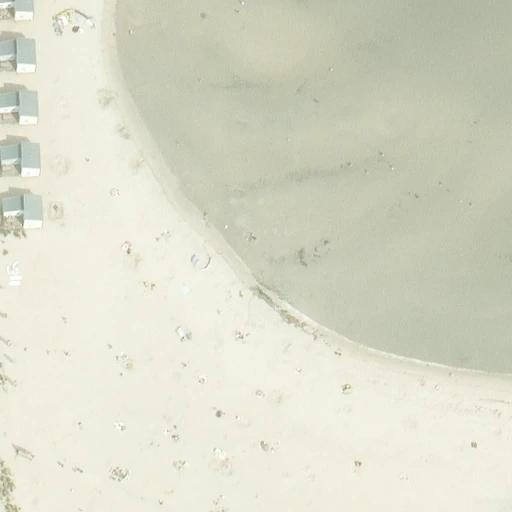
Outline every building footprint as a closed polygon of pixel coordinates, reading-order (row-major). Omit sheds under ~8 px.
[(30,0),(0,0),(0,11),(12,11),(12,23),(32,22),(30,0)] [(33,48),(0,49),(0,63),(14,63),(15,75),(34,74),(33,48)] [(35,100),(0,101),(0,115),(16,115),(17,127),(36,126),(35,100)] [(37,152),(0,153),(0,167),(19,167),(19,179),(39,178),(37,152)] [(40,204),(1,206),(2,220),(21,219),(22,231),(41,230),(40,204)]
